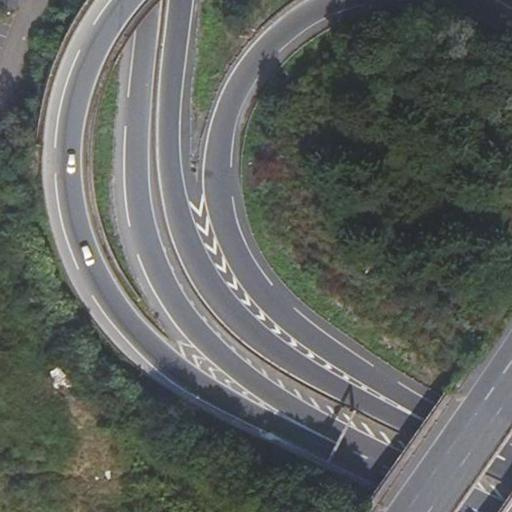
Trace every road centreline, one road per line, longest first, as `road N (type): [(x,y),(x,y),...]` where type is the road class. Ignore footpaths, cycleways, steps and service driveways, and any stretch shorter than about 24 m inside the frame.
road 1 (motorway): [(483,458),(429,407),(268,308),(247,282),(217,209),(217,141),(239,78),(297,18),(335,0)]
road 2 (motorway): [(483,458),(274,354),(214,304),(181,237),(167,171),(178,0)]
road 3 (motorway): [(128,0),(85,69),(72,120),(70,214),(82,250),(121,320),(148,348),(224,401),(272,411)]
road 4 (motorway): [(146,0),(133,174),(143,240),(204,347),(272,411)]
road 5 (motorway): [(272,411),(477,511)]
road 6 (primary): [(506,385),(418,511)]
